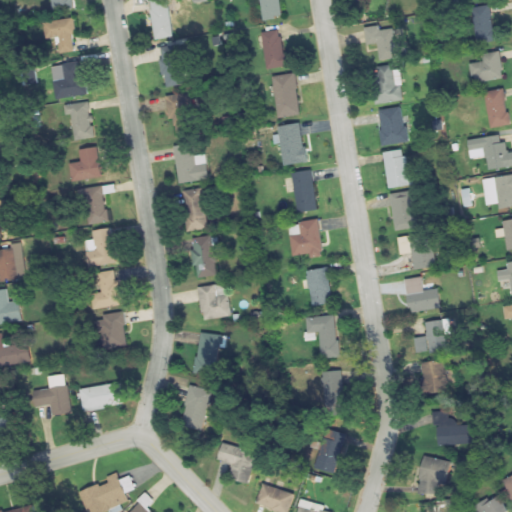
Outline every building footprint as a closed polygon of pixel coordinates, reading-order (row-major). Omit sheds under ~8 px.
[(50,0),(51,9),(72,8),(71,0),(50,0)] [(150,0),(153,38),(172,36),(169,0),(150,0)] [(283,16),(280,0),(259,0),(262,19),(283,16)] [(475,42),(496,39),(491,3),(471,6),(475,42)] [(51,47),(77,44),(73,16),(51,19),(53,34),(49,35),(51,47)] [(399,55),(393,23),(363,29),(366,46),(378,44),(381,58),(399,55)] [(259,28),(266,69),(290,65),(283,24),(259,28)] [(158,46),(163,87),(186,84),(181,43),(158,46)] [(479,53),(481,62),(469,64),(473,83),(505,77),(500,49),(479,53)] [(57,63),(62,97),(88,93),(83,60),(57,63)] [(380,103),(406,98),(399,62),(373,66),(380,103)] [(272,75),(278,117),(301,114),(296,72),(272,75)] [(484,90),(488,127),(510,124),(505,87),(484,90)] [(196,128),(189,91),(165,95),(172,133),(196,128)] [(71,102),(75,139),(96,136),(92,100),(71,102)] [(382,145),(410,142),(405,105),(377,108),(382,145)] [(310,161),(306,121),(275,124),(279,164),(310,161)] [(482,136),(487,169),(511,166),(506,133),(482,136)] [(210,178),(206,151),(195,153),(194,142),(174,145),(179,182),(210,178)] [(72,180),(103,175),(99,146),(77,149),(79,159),(69,161),(72,180)] [(414,184),(409,147),(384,151),(389,187),(414,184)] [(318,209),(311,168),(291,171),(297,213),(318,209)] [(511,173),(483,177),(486,201),(496,199),(498,208),(511,205),(511,173)] [(105,184),(82,187),(88,224),(110,220),(105,184)] [(183,189),(188,230),(208,228),(203,186),(183,189)] [(395,230),(414,227),(409,190),(390,192),(395,230)] [(288,222),(292,253),(303,251),(304,258),(325,255),(319,217),(288,222)] [(511,217),(502,220),(508,249),(511,248),(511,217)] [(93,229),(94,240),(85,240),(87,265),(116,262),(113,227),(93,229)] [(398,238),(401,258),(414,256),(416,268),(438,264),(432,232),(398,238)] [(218,274),(213,234),(190,237),(195,277),(218,274)] [(0,280),(27,277),(22,242),(0,245),(0,280)] [(511,259),(506,261),(507,270),(499,272),(500,282),(509,280),(511,294),(511,259)] [(329,266),(306,269),(310,305),(334,302),(329,266)] [(118,269),(96,271),(99,307),(121,304),(118,269)] [(442,306),(438,285),(428,287),(426,274),(405,278),(410,311),(442,306)] [(198,286),(203,319),(232,315),(227,282),(198,286)] [(0,289),(0,323),(23,321),(20,296),(9,297),(8,288),(0,289)] [(101,312),(101,344),(126,344),(126,312),(101,312)] [(321,358),(340,357),(337,314),(309,316),(310,337),(319,337),(321,358)] [(449,350),(445,318),(422,321),(424,333),(415,335),(418,354),(449,350)] [(193,371),(216,375),(223,334),(201,330),(193,371)] [(0,365),(31,362),(28,340),(9,342),(7,331),(0,332),(0,365)] [(445,360),(426,360),(426,392),(451,392),(451,367),(445,367),(445,360)] [(324,409),(344,409),(343,369),(323,370),(324,409)] [(72,412),(67,373),(49,375),(50,386),(33,388),(35,408),(52,405),(53,415),(72,412)] [(84,411),(125,404),(122,381),(80,388),(84,411)] [(183,420),(206,424),(213,388),(189,384),(183,420)] [(0,429),(18,429),(17,409),(6,410),(6,401),(0,401),(0,429)] [(453,410),(434,410),(434,444),(468,444),(468,423),(453,423),(453,410)] [(337,472),(346,433),(324,428),(315,467),(337,472)] [(231,477),(247,482),(257,449),(224,439),(218,460),(234,465),(231,477)] [(449,457),(422,457),(421,484),(448,485),(449,457)] [(135,486),(131,475),(121,479),(119,473),(80,488),(88,511),(107,511),(122,507),(121,502),(130,499),(127,490),(135,486)] [(511,477),(502,483),(511,500),(511,477)] [(279,511),(287,511),(296,496),(267,482),(257,501),(279,511)] [(470,507),(473,511),(506,511),(509,510),(497,491),(470,507)] [(153,511),(147,505),(153,499),(146,492),(126,511),(153,511)] [(0,511),(36,511),(33,501),(0,510),(0,511)] [(333,511),(334,507),(310,503),(308,509),(297,507),(296,511),(333,511)]
